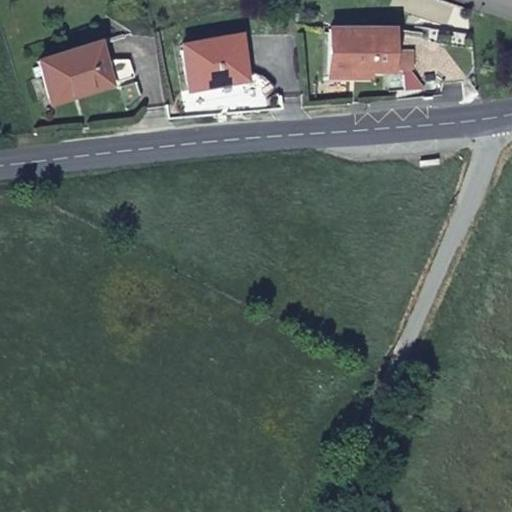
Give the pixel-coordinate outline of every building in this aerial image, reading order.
[(345,67),(383,68),(384,49),(385,33),(326,30),(322,73),(345,74),(345,67)] [(184,91),(240,80),(232,34),(177,46),(184,91)] [(47,105),(107,84),(100,64),(94,43),(34,63),(47,105)] [(384,49),(383,68),(402,68),(403,50),(384,49)] [(100,64),(107,84),(127,78),(122,57),(100,64)]
